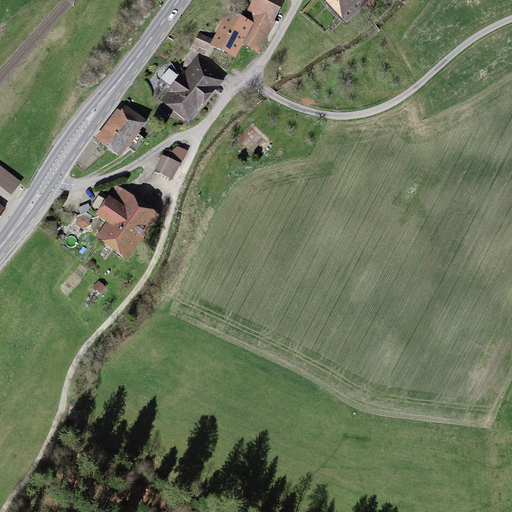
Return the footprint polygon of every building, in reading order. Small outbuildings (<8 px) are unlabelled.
[(242,42),(254,48),(280,0),(256,0),(251,9),(253,10),(251,14),(256,17),(249,29),(242,42)] [(330,0),(344,15),(359,0),(330,0)] [(233,54),(240,41),(242,42),(249,29),(247,27),(230,17),(215,44),(233,54)] [(190,48),(202,54),(209,42),(200,37),(201,35),(198,34),(190,48)] [(169,87),(171,88),(167,93),(172,97),(169,102),(187,117),(220,76),(197,58),(184,73),(183,73),(180,77),(179,76),(169,87)] [(134,136),(145,121),(125,106),(100,140),(118,152),(125,144),(135,151),(144,139),(137,134),(135,137),(134,136)] [(162,158),(156,172),(170,179),(176,165),(162,158)] [(0,167),(0,184),(11,193),(19,182),(0,167)] [(150,216),(156,220),(159,214),(130,193),(128,196),(115,186),(107,197),(109,199),(98,215),(106,221),(107,219),(112,223),(103,236),(125,251),(150,216)]
